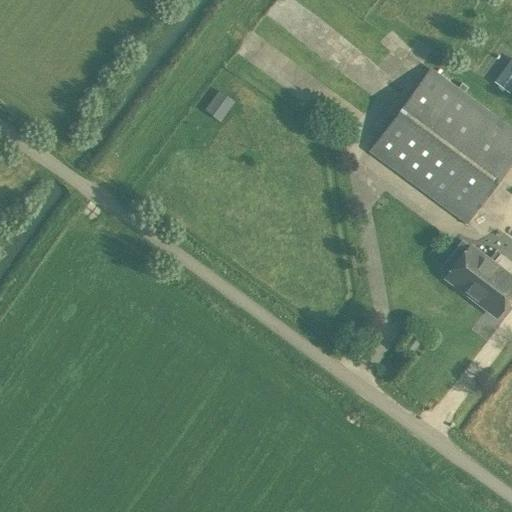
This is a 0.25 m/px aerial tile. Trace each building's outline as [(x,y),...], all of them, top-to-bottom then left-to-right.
[(511,85),(511,58),(495,82),(508,92),(511,85)] [(511,128),(430,67),(369,151),(467,224),(511,162),(511,128)] [(218,88),(204,107),(220,118),(234,100),(218,88)] [(511,277),(470,245),(445,278),(496,316),(511,294),(511,277)] [(410,337),(404,345),(412,351),(418,343),(410,337)]
